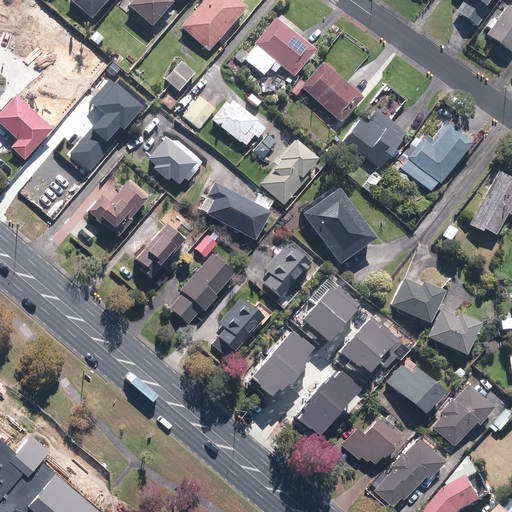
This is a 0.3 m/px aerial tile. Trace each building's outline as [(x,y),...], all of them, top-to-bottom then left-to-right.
[(66,0),(88,19),(104,0),(66,0)] [(128,0),(123,7),(148,27),(168,3),(165,1),(165,0),(128,0)] [(198,0),(177,27),(206,51),(242,7),(233,0),(198,0)] [(461,0),(453,12),(474,26),(485,10),(480,6),(484,0),(461,0)] [(511,1),(507,7),(504,6),(493,20),(490,18),(484,26),(487,29),(483,35),(507,52),(511,45),(511,1)] [(272,62),(291,77),(311,51),(270,18),(250,44),(259,52),(255,57),(268,67),(272,62)] [(88,38),(96,45),(102,38),(93,31),(88,38)] [(37,59),(23,46),(17,52),(30,66),(37,59)] [(232,57),(240,63),(246,54),(238,48),(232,57)] [(251,67),(254,68),(258,66),(259,63),(258,59),(254,58),(251,60),(249,63),(251,67)] [(162,80),(176,92),(192,73),(177,61),(162,80)] [(297,87),(337,122),(358,98),(318,63),(297,87)] [(259,79),(260,92),(272,91),(271,78),(259,79)] [(71,154),(91,171),(145,107),(111,79),(91,103),(104,114),(71,154)] [(13,148),(27,160),(54,129),(16,95),(0,113),(0,123),(19,141),(13,148)] [(182,116),(198,128),(213,109),(196,96),(182,116)] [(238,141),(243,145),(251,136),(254,138),(262,129),(253,121),(254,120),(228,100),(225,104),(221,102),(207,120),(237,143),(238,141)] [(344,142),(379,170),(408,134),(378,110),(369,121),(363,117),(344,142)] [(406,166),(436,189),(440,183),(442,184),(472,144),(449,126),(433,147),(432,146),(435,142),(428,136),(425,140),(423,139),(408,159),(411,160),(406,166)] [(256,184),(281,205),(305,177),(300,173),(319,152),(297,133),(275,158),(275,157),(266,168),(269,169),(256,184)] [(167,178),(175,184),(192,163),(161,138),(144,159),(152,165),(149,169),(165,181),(167,178)] [(259,148),(264,153),(270,147),(265,142),(259,148)] [(480,229),(492,235),(503,213),(508,216),(511,209),(511,180),(493,171),(466,225),(478,231),(480,229)] [(378,179),(372,174),(359,188),(365,193),(378,179)] [(92,219),(113,237),(129,220),(126,218),(142,198),(122,181),(104,202),(97,196),(83,211),(92,218),(92,219)] [(207,214),(256,240),(270,213),(270,212),(276,201),(261,194),(255,204),(213,182),(206,196),(208,198),(201,210),(208,213),(207,214)] [(305,211),(341,262),(376,236),(340,186),(305,211)] [(136,270),(147,279),(178,240),(160,224),(146,241),(130,260),(138,267),(136,270)] [(441,236),(448,241),(455,230),(448,225),(441,236)] [(212,245),(203,237),(191,251),(200,259),(212,245)] [(261,283),(277,298),(307,264),(283,244),(262,269),(268,274),(261,283)] [(227,255),(232,259),(236,254),(231,250),(227,255)] [(166,309),(185,324),(198,309),(201,311),(212,296),(211,295),(229,273),(206,254),(177,290),(180,293),(166,309)] [(394,305),(431,323),(446,291),(424,280),(422,286),(407,278),(394,305)] [(335,290),(332,287),(304,319),(330,342),(361,306),(339,287),(335,290)] [(511,297),(510,298),(511,310),(511,312),(496,315),(498,331),(511,328),(511,297)] [(209,344),(225,358),(260,318),(237,298),(216,323),(222,328),(209,344)] [(431,336),(468,354),(483,322),(462,312),(460,317),(443,309),(431,336)] [(402,343),(372,317),(337,357),(363,379),(379,362),(385,368),(396,355),(394,353),(402,343)] [(294,331),(252,378),(273,396),(280,389),(282,391),(312,358),(310,355),(315,349),(294,331)] [(383,381),(419,413),(438,392),(409,367),(405,372),(397,365),(383,381)] [(453,373),(458,377),(462,372),(457,368),(453,373)] [(306,411),(299,419),(319,437),(361,389),(341,371),(335,379),(333,377),(304,409),(306,411)] [(428,427),(451,446),(470,422),(474,425),(489,406),(462,384),(448,400),(447,399),(436,412),(439,415),(428,427)] [(383,418),(389,424),(393,420),(387,414),(383,418)] [(365,460),(370,464),(377,456),(379,457),(387,447),(385,446),(393,437),(392,436),(396,432),(388,426),(384,430),(371,418),(358,434),(351,428),(337,444),(355,459),(357,457),(363,462),(365,460)] [(0,511),(8,511),(11,509),(15,511),(94,511),(36,461),(45,452),(27,436),(12,453),(0,442),(0,511)] [(371,491),(390,507),(398,498),(400,500),(420,476),(424,479),(440,461),(413,439),(399,455),(398,453),(386,467),(390,470),(371,491)] [(424,511),(462,511),(483,501),(470,476),(444,490),(424,511)] [(511,511),(511,500),(509,498),(497,511),(511,511)]
